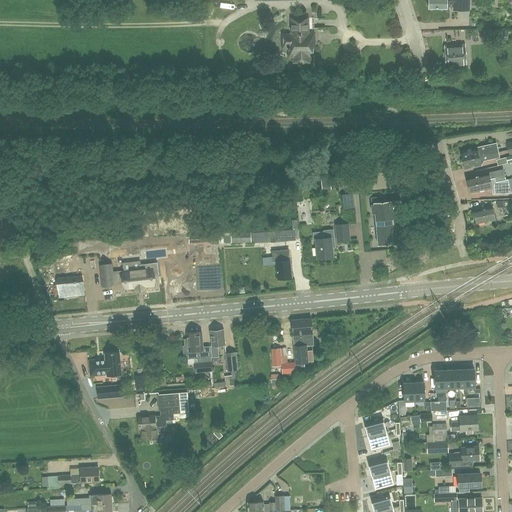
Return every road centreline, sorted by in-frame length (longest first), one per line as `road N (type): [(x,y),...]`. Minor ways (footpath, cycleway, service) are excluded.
road 1 (tertiary): [(0,333),(412,291)]
road 2 (track): [(0,24),(224,23)]
road 3 (residential): [(412,291),(418,260),(459,224),(437,139)]
road 4 (residential): [(222,511),(349,405)]
road 5 (residential): [(349,405),(411,360),(497,350)]
road 6 (residential): [(503,511),(497,350)]
